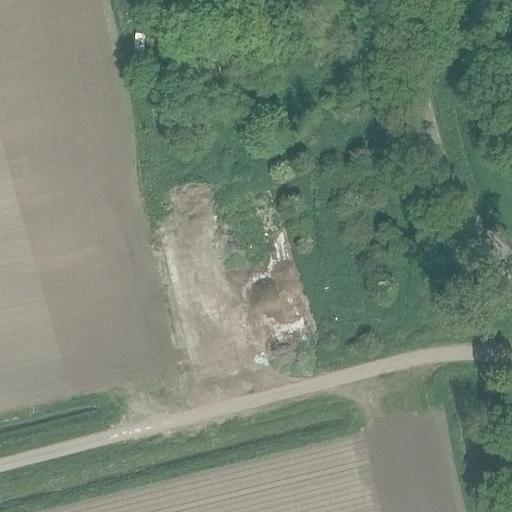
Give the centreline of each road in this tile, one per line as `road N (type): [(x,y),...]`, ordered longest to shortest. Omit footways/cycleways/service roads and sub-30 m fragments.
road 1 (unclassified): [(0,462),(436,353),(511,354)]
road 2 (tertiary): [(511,275),(443,199),(387,0)]
